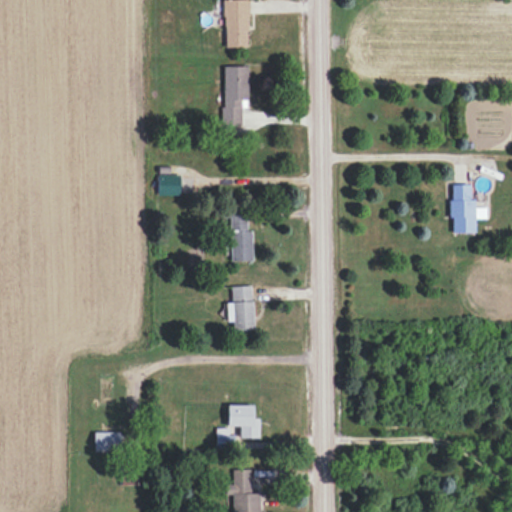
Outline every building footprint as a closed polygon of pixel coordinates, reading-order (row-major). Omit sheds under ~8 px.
[(223,0),(223,47),(247,48),(247,0),(223,0)] [(247,66),(222,66),(222,127),(232,127),(232,126),(240,126),(240,101),(247,101),(247,66)] [(156,195),(178,195),(179,175),(157,175),(156,195)] [(474,219),(485,218),(484,207),(474,207),(473,200),(469,200),(469,184),(449,185),(450,233),(474,232),(474,219)] [(228,215),(229,261),(251,261),(251,229),(246,229),(245,214),(228,215)] [(230,287),(230,303),(225,303),(225,322),(231,322),(232,331),(252,330),(251,286),(230,287)] [(252,405),(226,405),(226,426),(238,426),(238,438),(258,438),(258,418),(252,418),(252,405)] [(118,450),(118,432),(92,432),(93,451),(118,450)] [(231,470),(231,485),(225,485),(225,495),(231,495),(231,511),(258,511),(258,493),(252,493),(252,478),(266,478),(266,470),(231,470)]
